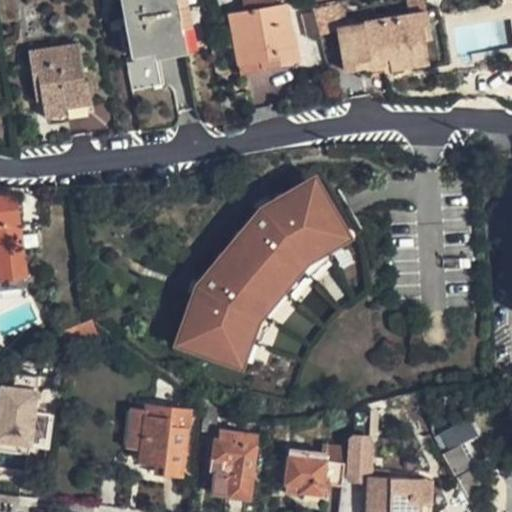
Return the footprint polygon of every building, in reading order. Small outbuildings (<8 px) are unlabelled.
[(173,0),(119,0),(130,60),(124,61),(129,90),(157,87),(152,56),(181,51),(173,0)] [(245,0),(247,10),(274,5),(272,0),(245,0)] [(347,24),(343,0),(338,0),(310,6),(311,10),(318,33),(338,30),(337,26),(347,24)] [(426,0),(408,0),(410,14),(429,11),(426,0)] [(236,46),(240,67),(241,72),(264,68),(263,64),(298,57),(294,30),(288,31),(283,4),(274,5),(247,10),(229,13),(233,29),(236,46)] [(306,38),(318,35),(318,33),(311,10),(299,14),(306,38)] [(345,71),(391,64),(392,69),(419,64),(415,40),(427,38),(433,37),(429,11),(410,14),(385,19),(384,12),(377,14),(378,19),(347,24),(337,26),(338,30),(345,71)] [(236,46),(233,29),(227,30),(231,47),(236,46)] [(415,40),(419,64),(432,62),(427,38),(415,40)] [(76,43),(26,51),(30,79),(38,77),(42,98),(44,114),(64,111),(64,105),(84,102),(76,43)] [(34,99),(42,98),(38,77),(30,79),(34,99)] [(253,210),(197,278),(209,287),(204,299),(189,293),(176,329),(190,334),(187,342),(190,343),(189,347),(199,350),(202,341),(231,352),(237,335),(243,337),(248,324),(262,308),(258,305),(293,262),(297,265),(309,251),(322,244),(318,238),(333,229),(317,202),(325,198),(320,189),(316,191),(314,188),(307,192),(300,180),(268,199),(275,213),(265,220),(253,210)] [(0,261),(3,281),(26,278),(17,192),(0,194),(0,261)] [(347,235),(325,198),(317,202),(333,229),(318,238),(322,244),(309,251),(297,265),(293,262),(258,305),(262,308),(248,324),(243,337),(237,335),(231,352),(202,341),(199,350),(240,365),(257,317),(303,261),(347,235)] [(275,213),(268,199),(257,205),(253,210),(265,220),(275,213)] [(0,261),(0,284),(27,281),(26,278),(3,281),(0,261)] [(209,287),(197,278),(193,282),(189,293),(204,299),(209,287)] [(90,320),(64,332),(72,349),(108,333),(90,320)] [(3,360),(0,361),(0,372),(26,361),(21,352),(3,360)] [(0,381),(0,417),(11,418),(10,424),(29,425),(29,420),(31,392),(32,384),(0,381)] [(214,429),(215,406),(204,399),(201,427),(214,429)] [(355,402),(353,429),(350,467),(367,468),(369,430),(372,402),(355,402)] [(130,410),(126,446),(137,447),(141,412),(130,410)] [(136,458),(164,461),(164,470),(184,472),(189,425),(190,412),(173,411),(172,415),(141,412),(137,447),(136,458)] [(445,456),(480,438),(469,418),(434,436),(445,456)] [(230,429),(229,437),(254,439),(254,432),(230,429)] [(215,435),(213,454),(208,454),(206,465),(212,466),(210,488),(228,489),(249,491),(254,439),(229,437),(215,435)] [(290,450),(286,487),(303,489),(304,485),(323,487),(331,487),(332,478),(340,479),(342,455),(344,439),(330,438),(328,447),(328,453),(290,450)] [(290,444),(290,450),(328,453),(328,447),(290,444)] [(451,470),(455,480),(457,477),(474,508),(497,496),(480,465),(473,469),(469,460),(451,470)] [(419,511),(421,473),(367,468),(366,511),(372,511),(419,511)]
